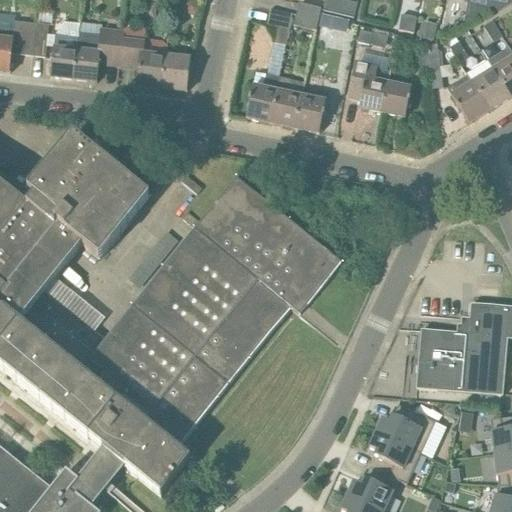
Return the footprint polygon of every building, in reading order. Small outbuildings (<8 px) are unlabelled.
[(353,18),(356,5),(337,0),(324,0),(322,10),(353,18)] [(511,0),(468,0),(463,31),(511,3),(511,0)] [(315,33),(320,11),(299,6),(294,28),(315,33)] [(286,48),(293,17),(270,11),(266,27),(277,30),(274,45),(286,48)] [(330,30),(333,18),(322,16),(319,28),(330,30)] [(409,34),(411,22),(401,20),(399,32),(409,34)] [(493,45),(503,39),(493,23),(483,29),(493,45)] [(0,74),(10,75),(12,56),(31,58),(35,26),(15,24),(15,30),(0,28),(0,74)] [(63,24),(55,37),(50,80),(74,82),(78,40),(78,36),(79,25),(63,24)] [(433,43),(437,27),(424,24),(423,27),(421,27),(418,39),(433,43)] [(35,26),(31,58),(46,60),(49,27),(35,26)] [(370,45),(373,32),(360,29),(356,41),(370,45)] [(120,68),(122,45),(123,33),(101,30),(101,38),(78,36),(78,40),(74,82),(97,85),(99,69),(100,70),(101,66),(120,68)] [(460,66),(469,60),(459,44),(450,50),(460,66)] [(122,45),(120,68),(140,71),(138,89),(163,92),(166,64),(151,62),(151,58),(141,56),(142,47),(122,45)] [(497,77),(511,100),(511,99),(511,55),(508,49),(487,62),(497,77)] [(430,71),(432,70),(430,52),(419,53),(420,71),(430,71)] [(166,64),(163,92),(187,94),(191,62),(180,61),(180,65),(166,64)] [(473,86),(491,113),(511,100),(497,77),(487,62),(466,75),(467,77),(473,86)] [(382,115),(389,87),(391,75),(369,69),(356,67),(348,100),(361,103),(359,110),(382,115)] [(441,90),(440,70),(432,70),(430,71),(432,91),(441,90)] [(271,126),(281,79),(267,76),(263,91),(253,89),(247,121),(271,126)] [(491,113),(473,86),(467,77),(454,85),(458,91),(450,96),(452,99),(469,127),(491,113)] [(305,85),(281,79),(271,126),(295,131),(301,104),(305,85)] [(389,87),(382,115),(406,120),(412,92),(389,87)] [(301,104),(295,131),(320,136),(327,105),(316,103),(315,107),(301,104)] [(66,474),(52,492),(0,449),(0,511),(92,511),(125,470),(162,499),(190,464),(177,453),(291,311),(300,318),(342,266),(237,182),(201,226),(187,215),(182,222),(196,233),(92,362),(80,352),(95,333),(46,293),(82,248),(100,263),(129,227),(149,201),(130,186),(73,139),(28,196),(34,200),(27,209),(0,187),(0,254),(0,369),(103,452),(88,470),(84,466),(79,472),(84,475),(77,483),(66,474)] [(202,191),(187,179),(182,185),(197,197),(202,191)] [(470,329),(458,328),(457,337),(422,334),(417,392),(503,399),(507,342),(511,341),(511,311),(472,308),(470,329)] [(456,417),(452,407),(442,411),(445,418),(449,420),(456,417)] [(376,436),(421,456),(435,425),(398,408),(390,425),(382,421),(376,436)] [(462,414),(460,425),(470,427),(472,416),(462,414)] [(511,431),(502,433),(501,421),(490,422),(494,456),(511,454),(511,431)] [(398,483),(407,487),(421,456),(376,436),(369,450),(377,453),(374,459),(393,468),(388,479),(398,483)] [(511,454),(494,456),(498,488),(509,489),(511,489),(511,454)] [(388,479),(369,471),(364,481),(361,487),(354,484),(347,498),(377,511),(384,511),(398,483),(388,479)] [(457,471),(449,473),(453,485),(460,483),(457,471)] [(452,497),(454,488),(445,486),(443,495),(452,497)] [(511,511),(511,502),(506,501),(509,489),(498,488),(491,511),(511,511)] [(377,511),(347,498),(341,511),(377,511)] [(427,511),(428,511),(436,511),(440,503),(433,500),(427,511)]
